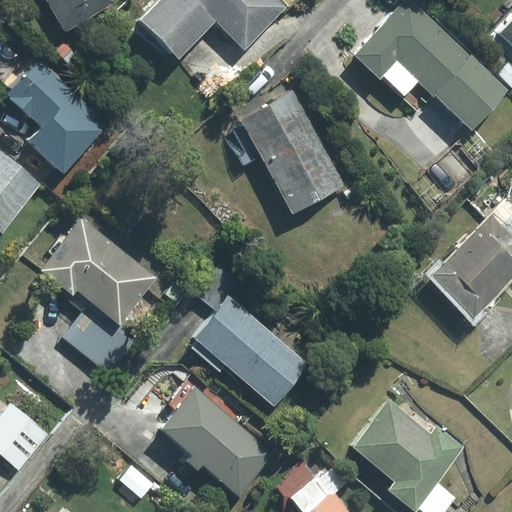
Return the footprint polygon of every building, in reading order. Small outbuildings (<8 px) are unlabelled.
[(43,0),(61,33),(111,6),(107,0),(43,0)] [(237,49),(282,5),(276,0),(154,0),(132,23),(171,63),(212,23),(237,49)] [(403,0),(352,56),(398,98),(413,82),(463,128),(499,88),(403,0)] [(35,55),(0,91),(0,92),(35,126),(20,142),(56,178),(107,125),(35,55)] [(228,140),(240,164),(255,156),(287,217),(342,188),(290,89),(235,118),(243,133),(228,140)] [(464,134),(468,138),(459,146),(455,141),(404,185),(427,213),(479,168),(475,164),(491,151),(477,135),(471,128),(464,134)] [(0,230),(36,188),(0,157),(0,230)] [(511,210),(496,225),(487,215),(423,274),(465,320),(511,276),(511,210)] [(132,339),(115,325),(151,280),(73,217),(28,273),(75,311),(55,337),(103,376),(132,339)] [(221,368),(269,407),(303,365),(219,297),(180,346),(216,375),(221,368)] [(175,466),(188,478),(198,466),(236,499),(277,452),(248,427),(243,432),(192,388),(156,430),(184,454),(175,466)] [(409,511),(410,511),(411,511),(439,511),(450,499),(431,483),(450,458),(460,446),(434,425),(426,434),(381,399),(344,445),(387,479),(378,490),(405,511),(409,511)] [(43,435),(7,404),(0,411),(0,460),(12,471),(43,435)] [(306,469),(277,490),(293,511),(343,511),(329,492),(325,495),(306,469)]
